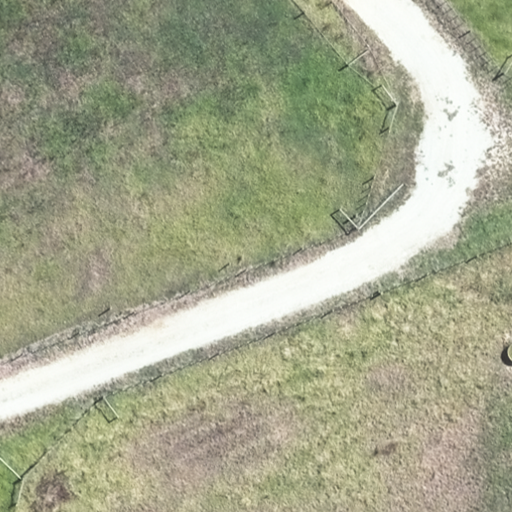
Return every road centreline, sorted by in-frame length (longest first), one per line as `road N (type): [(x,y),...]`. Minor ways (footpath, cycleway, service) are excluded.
road 1 (track): [(470,102),(454,174),(400,238),(0,390)]
road 2 (track): [(470,102),(384,0)]
